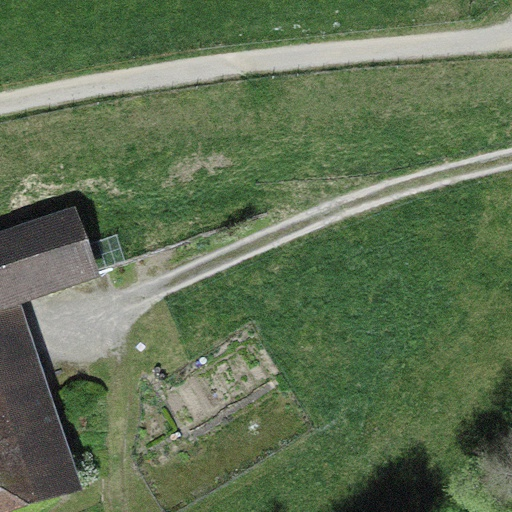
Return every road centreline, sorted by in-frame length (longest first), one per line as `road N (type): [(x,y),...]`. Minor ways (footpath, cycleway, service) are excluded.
road 1 (track): [(511,37),(265,61),(0,103)]
road 2 (track): [(511,157),(340,207),(45,334)]
road 3 (track): [(112,310),(117,511)]
